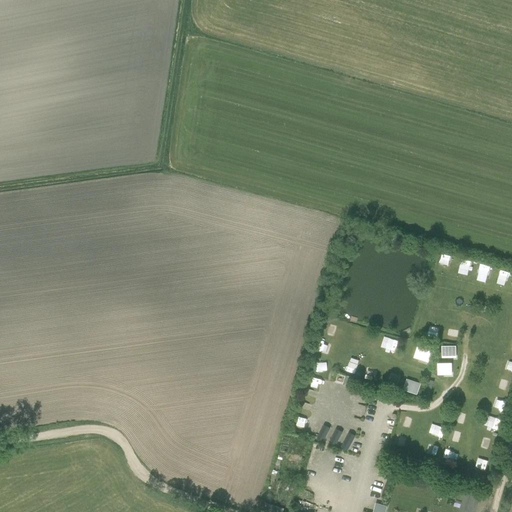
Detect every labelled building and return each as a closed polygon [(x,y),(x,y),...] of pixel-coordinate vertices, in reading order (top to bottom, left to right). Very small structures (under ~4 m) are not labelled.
[(499,269),(496,280),(507,282),(509,272),(499,269)] [(428,336),(438,338),(440,329),(429,327),(428,336)] [(320,351),(328,353),(330,343),(322,341),(320,351)] [(456,347),(441,347),(442,356),(456,356),(456,347)] [(417,348),(415,357),(428,362),(431,353),(417,348)] [(451,364),(437,365),(437,374),(452,373),(451,364)] [(352,388),(355,379),(346,376),(344,385),(352,388)] [(407,380),(403,391),(417,395),(420,385),(407,380)] [(486,414),(483,425),(498,429),(501,418),(486,414)] [(433,426),(431,434),(441,437),(443,429),(433,426)] [(451,432),(450,438),(463,440),(464,434),(451,432)] [(486,438),(482,447),(491,451),(495,442),(486,438)] [(432,475),(430,482),(440,485),(442,478),(432,475)] [(448,480),(446,487),(456,490),(458,483),(448,480)] [(474,511),(480,492),(469,489),(462,511),(474,511)] [(263,502),(260,511),(262,511),(282,511),(283,509),(263,502)]
